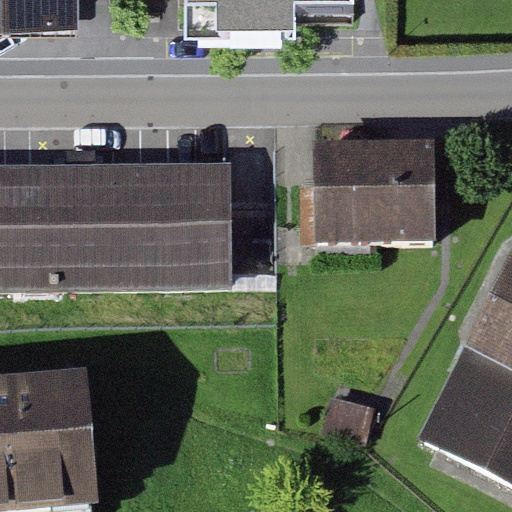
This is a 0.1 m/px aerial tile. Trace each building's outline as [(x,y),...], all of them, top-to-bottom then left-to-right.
[(0,0),(0,25),(97,22),(95,0),(0,0)] [(209,0),(209,26),(320,27),(320,2),(382,2),(382,0),(209,0)] [(452,150),(334,153),(336,245),(454,242),(452,150)] [(245,175),(0,184),(0,306),(250,297),(245,175)] [(511,299),(439,444),(511,480),(511,299)] [(118,511),(109,404),(0,414),(0,511),(118,511)]
